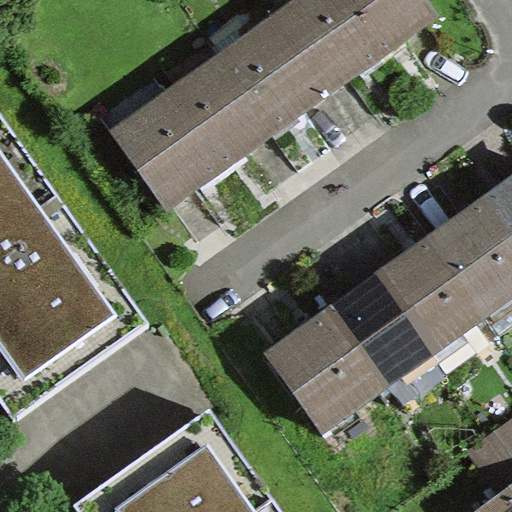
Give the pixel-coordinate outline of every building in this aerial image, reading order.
[(300,0),(275,17),(327,92),(381,54),(343,0),(300,0)] [(343,0),(381,54),(436,17),(424,0),(343,0)] [(221,55),(273,129),(327,92),(275,17),(221,55)] [(167,93),(219,167),(273,129),(221,55),(167,93)] [(113,130),(164,204),(219,167),(167,93),(113,130)] [(145,325),(0,123),(0,397),(15,419),(145,325)] [(511,185),(488,202),(511,237),(511,185)] [(433,240),(485,314),(511,295),(511,237),(488,202),(433,240)] [(379,277),(431,351),(485,314),(433,240),(379,277)] [(325,315),(377,389),(431,351),(379,277),(325,315)] [(271,352),(322,426),(377,389),(325,315),(271,352)] [(274,511),(207,419),(76,511),(274,511)] [(511,511),(511,484),(474,511),(511,511)]
